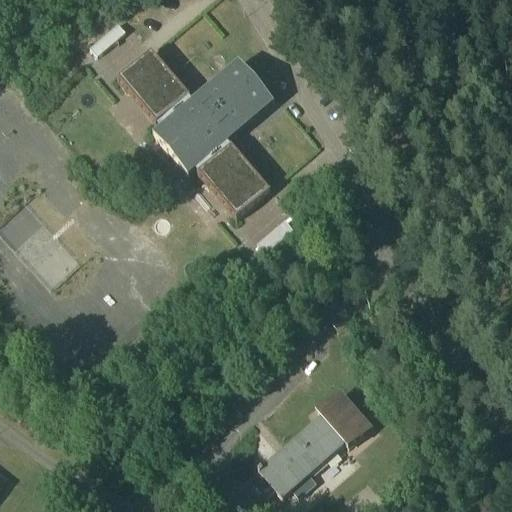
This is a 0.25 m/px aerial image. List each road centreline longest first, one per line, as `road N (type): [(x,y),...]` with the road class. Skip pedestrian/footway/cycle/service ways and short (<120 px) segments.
road 1 (residential): [(167,501),(280,388),(392,258)]
road 2 (residential): [(392,258),(342,157),(244,0)]
road 3 (residential): [(392,258),(511,465)]
road 4 (residential): [(0,427),(86,492),(125,510)]
